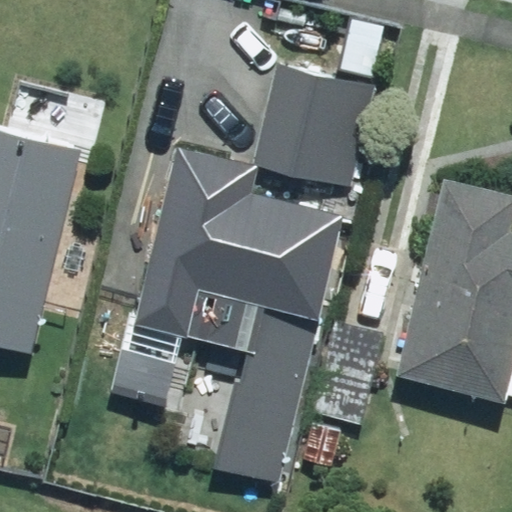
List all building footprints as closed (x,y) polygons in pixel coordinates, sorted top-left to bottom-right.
[(368,85),(277,67),(257,167),(349,185),(368,85)] [(79,143),(0,124),(0,338),(32,346),(79,143)] [(255,158),(170,140),(132,320),(123,318),(117,345),(130,347),(123,380),(169,389),(182,330),(268,348),(277,304),(320,313),(341,211),(248,192),(255,158)] [(511,209),(511,192),(440,175),(394,371),(503,397),(506,384),(511,385),(511,223),(509,223),(511,209)] [(382,325),(333,315),(311,413),(361,424),(382,325)]
